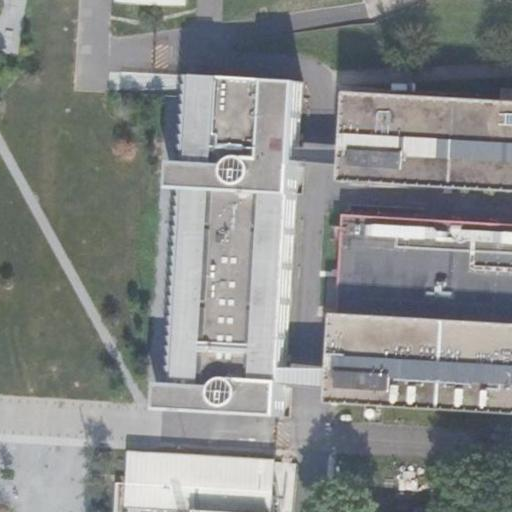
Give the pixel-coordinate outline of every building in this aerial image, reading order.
[(187,162),(193,163),(198,76),(193,75),(187,162)] [(304,83),(198,76),(193,163),(187,162),(176,162),(175,189),(186,190),(191,190),(180,385),(174,384),(163,384),(162,411),(275,417),(284,417),(304,83)] [(511,511),(511,104),(350,95),(348,136),(345,184),(511,193),(511,226),(344,217),(338,319),(333,408),(511,417),(511,511)] [(191,190),(186,190),(174,384),(180,385),(191,190)] [(274,461),(129,453),(128,484),(126,509),(183,511),(281,511),(282,508),(278,485),(276,485),(276,461),(274,461)] [(183,511),(126,509),(128,484),(118,483),(116,511),(183,511)]
